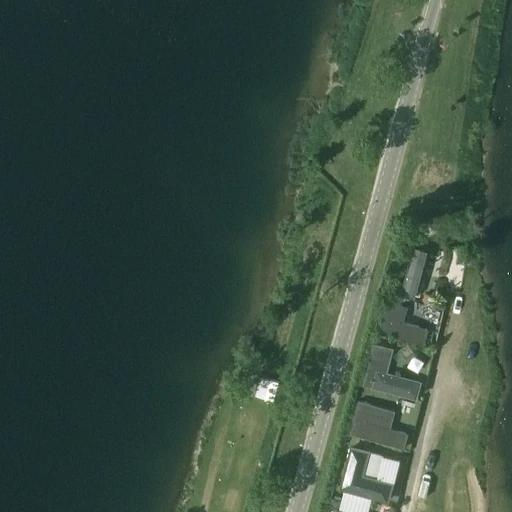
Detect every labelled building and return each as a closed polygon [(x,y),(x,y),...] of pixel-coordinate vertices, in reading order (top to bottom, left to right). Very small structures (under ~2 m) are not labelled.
[(425,294),(423,302),(431,304),(434,296),(425,294)] [(380,331),(426,341),(429,325),(408,320),(411,303),(387,297),(380,331)] [(424,379),(389,370),(396,346),(377,341),(365,384),(419,398),(424,379)] [(274,404),(277,382),(257,379),(254,402),(274,404)] [(360,399),(352,430),(407,445),(411,431),(393,426),(397,409),(360,399)] [(339,509),(341,501),(332,499),(330,508),(338,510),(339,509)]
